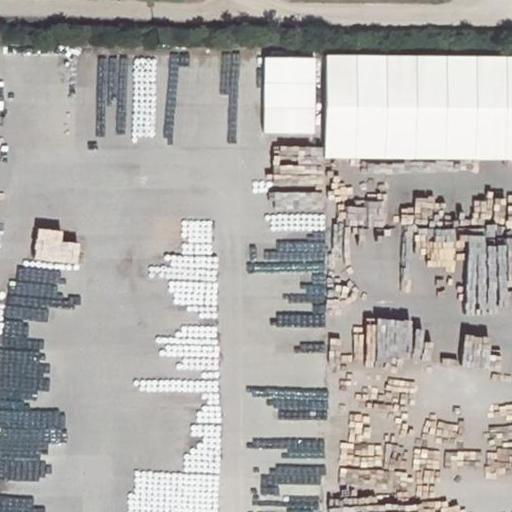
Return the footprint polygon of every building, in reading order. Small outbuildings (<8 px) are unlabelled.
[(511,160),(511,57),(322,56),(321,158),(511,160)] [(251,106),(296,103),(293,59),(248,62),(251,106)] [(440,348),(439,377),(495,379),(496,360),(474,359),(474,349),(440,348)] [(441,427),(472,422),(469,399),(438,404),(441,427)] [(365,511),(360,490),(326,498),(329,511),(365,511)] [(295,511),(296,492),(273,491),(272,511),(295,511)] [(418,493),(391,493),(391,506),(418,506),(418,493)]
